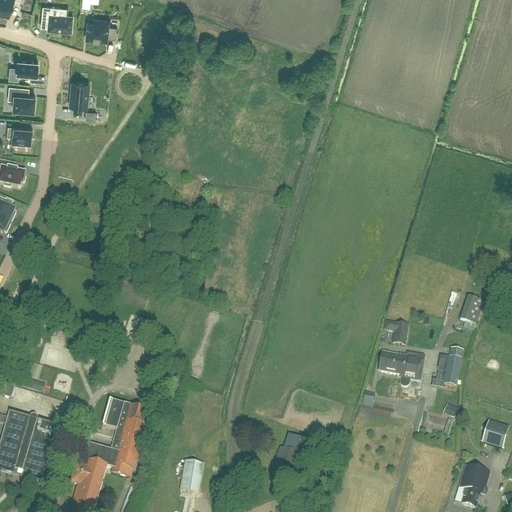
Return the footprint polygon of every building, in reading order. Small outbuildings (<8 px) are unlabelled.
[(0,0),(0,13),(1,14),(1,15),(8,18),(13,3),(19,5),(20,0),(0,0)] [(89,8),(90,0),(82,0),(82,7),(89,8)] [(42,19),(49,20),(48,30),(71,32),(72,16),(58,15),(59,8),(51,7),(43,6),(42,19)] [(108,26),(109,21),(110,21),(110,19),(108,19),(108,20),(94,19),(93,23),(87,22),(86,39),(93,40),(93,41),(100,42),(100,40),(107,41),(107,38),(115,39),(117,27),(108,26)] [(10,66),(9,79),(19,80),(19,73),(37,75),(38,62),(16,60),(16,67),(10,66)] [(70,106),(87,107),(88,95),(89,83),(72,82),(70,106)] [(35,96),(23,95),(24,87),(9,86),(8,100),(14,100),(13,109),(34,111),(35,96)] [(86,111),(94,112),(96,96),(88,95),(87,107),(86,111)] [(86,111),(85,119),(95,120),(96,112),(94,112),(86,111)] [(13,143),(12,152),(30,153),(31,145),(33,145),(34,137),(32,137),(32,128),(8,126),(7,142),(13,143)] [(10,165),(0,162),(0,176),(0,177),(0,186),(4,187),(3,189),(11,190),(11,188),(20,190),(21,186),(23,187),(23,185),(25,185),(26,178),(25,177),(25,176),(17,174),(17,173),(9,172),(10,165)] [(0,199),(0,219),(11,225),(16,215),(14,214),(15,212),(3,207),(6,202),(0,199)] [(7,235),(11,225),(0,219),(0,234),(4,236),(5,235),(7,235)] [(475,327),(484,304),(468,298),(460,322),(475,327)] [(385,323),(383,332),(393,333),(392,345),(405,347),(408,327),(385,323)] [(444,387),(456,389),(463,352),(451,350),(449,359),(441,357),(438,369),(447,370),(447,372),(438,371),(436,382),(445,383),(444,387)] [(401,380),(405,357),(402,357),(402,356),(399,356),(399,357),(382,354),(378,373),(400,377),(399,380),(401,380)] [(401,380),(400,384),(401,386),(402,388),(403,389),(405,389),(407,388),(408,387),(409,386),(410,382),(416,383),(417,383),(421,360),(420,360),(405,357),(401,380)] [(39,385),(20,379),(17,386),(36,392),(42,394),(45,386),(41,385),(39,385)] [(7,386),(3,398),(11,400),(14,389),(7,386)] [(364,393),(361,405),(371,407),(374,395),(364,393)] [(124,406),(110,402),(103,428),(117,432),(111,452),(88,446),(82,468),(76,466),(71,485),(78,487),(70,511),(94,511),(106,473),(130,480),(133,472),(135,472),(147,429),(144,428),(148,413),(131,408),(131,407),(124,405),(124,406)] [(458,411),(452,409),(448,418),(453,421),(458,411)] [(30,419),(29,419),(9,414),(0,445),(0,472),(14,477),(15,472),(22,474),(21,479),(42,485),(58,427),(38,422),(38,421),(38,420),(38,419),(37,418),(36,417),(35,416),(34,416),(33,416),(32,416),(31,417),(30,418),(30,419)] [(487,421),(480,444),(501,451),(507,427),(487,421)] [(309,444),(288,437),(283,450),(279,449),(268,482),(293,490),(309,444)] [(200,495),(204,466),(184,463),(180,492),(200,495)] [(241,478),(252,478),(252,468),(241,468),(241,478)] [(483,497),(490,475),(466,468),(460,490),(466,491),(462,506),(476,510),(480,496),(483,497)] [(506,507),(511,505),(511,493),(503,497),(506,507)]
